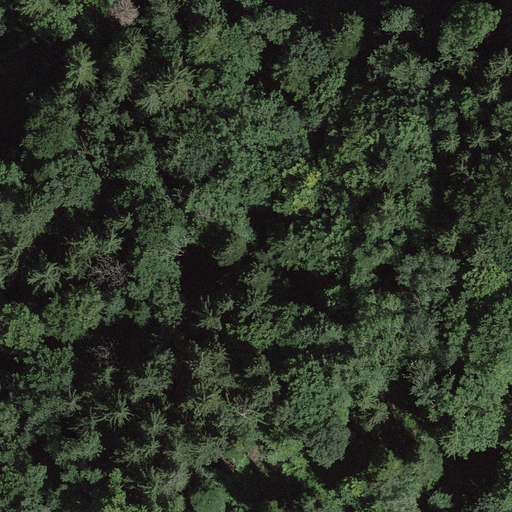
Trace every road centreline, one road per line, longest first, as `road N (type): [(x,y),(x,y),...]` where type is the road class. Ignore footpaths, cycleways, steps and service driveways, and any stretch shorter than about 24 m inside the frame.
road 1 (track): [(227,21),(0,96)]
road 2 (track): [(167,0),(227,21),(312,0)]
